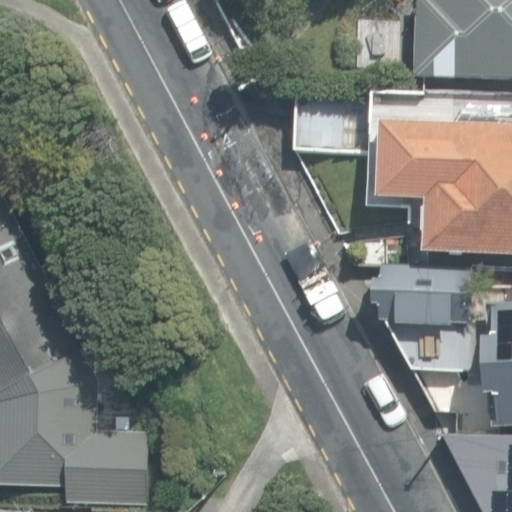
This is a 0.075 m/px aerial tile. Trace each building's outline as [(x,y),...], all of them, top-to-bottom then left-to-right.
[(511,79),(511,0),(419,0),(416,76),(511,79)] [(299,148),(376,152),(379,96),(300,92),(299,148)] [(511,125),(448,124),(447,171),(428,171),(426,252),(511,254),(511,125)] [(0,407),(92,360),(0,181),(0,407)] [(385,321),(469,326),(472,273),(387,269),(385,321)] [(511,301),(490,303),(496,427),(511,425),(511,301)] [(0,418),(0,478),(28,478),(26,418),(0,418)]
